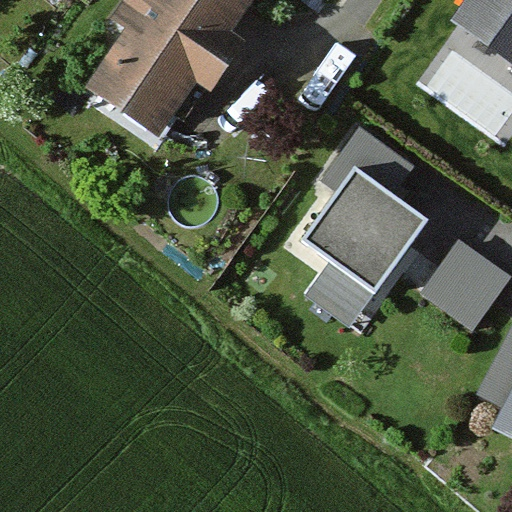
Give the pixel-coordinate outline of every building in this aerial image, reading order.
[(243,0),(117,0),(100,26),(112,35),(76,88),(154,140),(190,86),(203,95),(238,44),(221,33),(243,0)] [(511,0),(461,0),(444,24),(511,72),(511,0)] [(405,174),(346,134),(314,180),(330,190),(292,245),(319,263),(293,300),(335,328),(360,291),(368,296),(421,219),(389,198),(405,174)] [(502,284),(451,246),(412,297),(464,335),(502,284)] [(511,320),(508,318),(466,399),(491,412),(482,430),(511,445),(511,320)]
